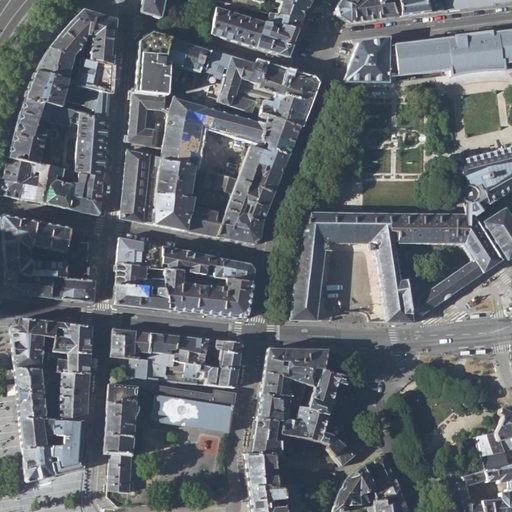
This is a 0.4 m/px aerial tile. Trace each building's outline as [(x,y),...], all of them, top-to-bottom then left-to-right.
[(141,0),(139,11),(139,12),(140,14),(159,19),(163,0),(141,0)] [(219,0),(219,1),(237,5),(259,10),(262,0),(274,0),(274,1),(279,3),(276,13),(300,19),(304,9),(305,10),(309,0),(219,0)] [(384,0),(380,3),(378,0),(339,0),(334,9),(336,16),(347,23),(396,17),(388,0),(384,0)] [(399,17),(427,14),(421,0),(378,0),(380,3),(384,0),(401,0),(397,1),(397,2),(399,17)] [(421,0),(427,14),(448,11),(443,0),(421,0)] [(492,4),(511,1),(511,0),(443,0),(448,11),(492,5),(492,4)] [(217,1),(215,9),(235,15),(237,5),(219,1),(217,1)] [(210,35),(254,49),(261,22),(253,20),(235,15),(215,9),(210,35)] [(302,19),(300,19),(276,13),(266,11),(264,23),(296,31),(299,31),(302,19)] [(56,39),(46,50),(72,57),(82,46),(84,36),(88,37),(95,17),(81,12),(56,39)] [(113,23),(95,17),(88,37),(90,40),(88,61),(110,67),(113,23)] [(286,58),(296,31),(264,23),(261,22),(254,49),(286,58)] [(447,73),(448,79),(463,75),(468,74),(474,73),(479,72),(485,72),(493,72),(500,71),(499,65),(501,65),(506,65),(506,64),(511,63),(511,30),(489,34),(489,33),(478,34),(478,35),(462,37),(462,36),(451,38),(451,39),(392,46),(396,79),(418,76),(421,75),(442,72),(442,74),(445,74),(447,73)] [(137,42),(133,92),(163,96),(166,96),(173,81),(180,68),(163,63),(170,39),(150,33),(137,42)] [(209,51),(170,39),(163,63),(180,68),(197,73),(199,69),(203,70),(209,51)] [(386,83),(387,47),(387,39),(359,42),(356,44),(342,82),(343,84),(360,83),(386,83)] [(39,62),(34,73),(66,81),(72,60),(72,57),(46,50),(39,62)] [(285,74),(209,51),(203,70),(220,76),(219,79),(222,80),(217,94),(214,102),(252,113),(254,107),(261,109),(259,115),(297,127),(310,94),(314,85),(313,85),(311,81),(301,77),(301,78),(285,73),(285,74)] [(108,92),(110,67),(88,61),(83,60),(81,69),(77,84),(108,92)] [(28,86),(23,100),(48,106),(106,120),(108,92),(77,84),(66,81),(34,73),(28,86)] [(217,94),(222,80),(219,79),(212,77),(211,77),(207,76),(203,90),(211,92),(217,94)] [(171,97),(206,106),(211,92),(203,90),(173,81),(166,96),(171,97)] [(160,150),(159,158),(159,160),(193,168),(195,157),(200,157),(205,127),(201,126),(207,108),(208,107),(206,106),(171,97),(170,98),(166,115),(167,116),(166,120),(164,126),(164,129),(140,127),(142,107),(161,109),(163,96),(133,92),(131,92),(126,143),(160,150)] [(17,117),(6,159),(26,163),(45,167),(47,157),(39,155),(44,131),(45,131),(47,122),(44,121),(48,106),(23,100),(17,117)] [(74,173),(102,179),(106,120),(48,106),(44,121),(47,122),(69,127),(69,131),(76,132),(73,173),(74,173)] [(216,214),(194,208),(193,212),(188,211),(184,232),(252,245),(257,241),(260,222),(297,127),(259,115),(256,122),(207,108),(201,126),(205,127),(266,144),(264,152),(248,147),(236,179),(201,170),(194,194),(196,195),(195,202),(218,209),(220,203),(223,204),(223,201),(227,203),(219,225),(214,224),(216,214)] [(470,217),(477,215),(483,211),(479,206),(486,202),(487,204),(511,190),(511,148),(455,162),(459,184),(461,184),(463,190),(461,191),(461,192),(460,193),(459,195),(459,196),(460,197),(460,199),(461,200),(461,201),(463,202),(464,203),(464,212),(464,216),(470,217)] [(125,151),(119,219),(141,224),(146,175),(149,175),(149,179),(157,181),(158,168),(159,160),(159,158),(125,151)] [(26,163),(6,159),(0,187),(0,195),(18,199),(26,163)] [(152,226),(184,232),(188,211),(191,198),(187,197),(193,168),(159,160),(158,168),(157,181),(152,226)] [(45,167),(26,163),(18,199),(41,204),(49,168),(45,167)] [(73,173),(49,168),(41,204),(68,209),(72,196),(74,173),(73,173)] [(102,179),(74,173),(72,196),(100,203),(102,179)] [(146,175),(141,224),(152,226),(157,181),(149,179),(149,175),(146,175)] [(100,203),(72,196),(68,209),(97,216),(99,215),(100,203)] [(481,224),(504,259),(505,261),(511,256),(511,223),(503,210),(481,224)] [(384,323),(411,324),(411,322),(504,259),(481,224),(477,215),(470,217),(464,216),(403,215),(391,215),(377,215),(366,215),(310,214),(305,214),(298,233),(296,246),(294,262),(290,303),(288,320),(288,321),(313,321),(314,321),(316,303),(319,271),(321,256),(322,251),(325,251),(328,251),(328,244),(334,244),(341,244),(347,244),(354,244),(360,244),(366,244),(367,251),(370,251),(373,251),(374,257),(376,273),(381,305),(384,323)] [(73,278),(77,231),(1,216),(0,216),(0,239),(3,274),(52,277),(73,278)] [(94,234),(77,231),(73,278),(94,280),(97,238),(94,234)] [(117,239),(115,264),(145,268),(150,269),(150,272),(151,272),(151,281),(163,282),(165,271),(160,270),(160,248),(117,239)] [(214,258),(160,248),(160,270),(165,271),(211,278),(214,258)] [(248,264),(214,258),(211,278),(250,283),(252,271),(248,264)] [(115,264),(114,286),(162,290),(163,282),(151,281),(144,280),(145,268),(115,264)] [(211,278),(165,271),(163,282),(162,290),(166,311),(241,319),(243,318),(245,317),(250,283),(211,278)] [(52,277),(3,274),(4,285),(13,295),(49,298),(52,277)] [(52,277),(49,298),(92,303),(94,280),(73,278),(52,277)] [(112,305),(166,311),(162,290),(114,286),(112,305)] [(8,328),(12,369),(52,372),(56,372),(56,369),(50,368),(51,359),(51,353),(53,328),(62,330),(62,324),(17,319),(8,328)] [(91,328),(62,324),(62,330),(53,328),(51,353),(67,354),(67,360),(51,359),(50,368),(56,369),(56,372),(88,375),(91,328)] [(114,357),(128,358),(138,358),(146,360),(149,334),(110,330),(109,357),(114,357)] [(175,337),(149,334),(146,360),(145,378),(152,379),(153,370),(157,371),(156,379),(157,380),(166,381),(166,376),(164,374),(165,370),(165,366),(171,366),(175,337)] [(214,341),(175,337),(171,366),(165,366),(165,370),(182,372),(183,363),(216,367),(218,358),(219,350),(215,349),(214,348),(214,341)] [(221,342),(214,341),(214,348),(215,349),(219,350),(218,358),(237,361),(240,346),(238,344),(221,342)] [(265,349),(258,393),(268,394),(269,398),(279,399),(279,405),(287,406),(288,399),(288,395),(289,392),(286,391),(288,380),(292,381),(296,369),(290,367),(290,362),(279,361),(283,350),(265,349)] [(325,351),(283,350),(279,361),(290,362),(290,367),(296,369),(299,370),(297,382),(299,383),(296,400),(299,400),(304,384),(313,387),(318,370),(320,370),(325,351)] [(128,358),(127,388),(136,389),(145,390),(155,392),(156,387),(157,380),(156,379),(152,379),(145,378),(146,360),(138,358),(128,358)] [(232,388),(237,361),(218,358),(216,367),(183,363),(182,372),(182,376),(181,383),(196,384),(196,379),(203,379),(202,384),(232,388)] [(12,369),(17,418),(49,420),(52,372),(12,369)] [(320,432),(334,383),(356,390),(353,381),(320,370),(318,370),(313,387),(306,408),(297,407),(292,420),(286,419),(287,406),(279,405),(278,419),(279,419),(279,434),(299,438),(300,437),(316,441),(327,445),(325,449),(339,466),(361,448),(353,438),(342,447),(330,436),(320,432)] [(85,422),(88,375),(56,372),(52,372),(49,420),(52,420),(85,422)] [(166,381),(181,383),(182,376),(164,374),(166,376),(166,381)] [(102,453),(108,454),(129,456),(131,456),(134,419),(137,419),(138,416),(135,416),(135,414),(136,414),(137,408),(134,408),(136,389),(127,388),(112,387),(107,387),(102,453)] [(233,393),(213,391),(213,395),(156,387),(155,392),(154,393),(156,394),(232,403),(233,393)] [(232,403),(156,394),(154,393),(150,420),(227,431),(232,403)] [(258,393),(254,419),(275,419),(278,419),(279,405),(279,399),(269,398),(268,394),(258,393)] [(511,415),(499,409),(497,414),(500,417),(494,433),(474,438),(482,470),(511,465),(511,415)] [(17,418),(20,450),(50,447),(52,420),(49,420),(17,418)] [(254,419),(248,454),(272,455),(279,456),(279,451),(279,439),(274,438),(275,419),(254,419)] [(52,476),(82,469),(85,422),(52,420),(50,447),(49,460),(52,476)] [(325,456),(325,449),(327,445),(316,441),(300,437),(299,438),(279,434),(279,439),(279,451),(325,456)] [(25,483),(52,476),(49,460),(50,447),(20,450),(23,481),(25,483)] [(108,454),(108,464),(129,466),(129,456),(108,454)] [(249,511),(281,511),(281,506),(276,506),(275,503),(272,503),(272,498),(281,498),(281,487),(274,487),(273,476),(267,476),(266,469),(273,468),(272,455),(248,454),(242,454),(249,511)] [(405,511),(396,485),(382,454),(372,460),(380,476),(375,478),(375,480),(376,486),(377,492),(377,493),(376,497),(376,498),(375,501),(374,502),(373,503),(372,507),(366,508),(366,511),(405,511)] [(127,493),(129,466),(108,464),(107,477),(106,491),(127,493)] [(511,511),(511,465),(482,470),(461,478),(462,482),(447,485),(451,511),(511,511)] [(282,472),(283,487),(296,487),(330,486),(335,473),(317,470),(282,472)] [(356,511),(366,510),(373,503),(374,502),(375,501),(376,498),(376,497),(377,493),(377,492),(376,486),(373,479),(368,474),(361,471),(354,470),(346,472),(340,477),(336,483),(335,490),(336,498),(339,504),(347,510),(355,511),(356,511)] [(283,487),(281,487),(281,498),(281,506),(281,511),(320,511),(301,510),(302,503),(295,503),(296,487),(283,487)]
